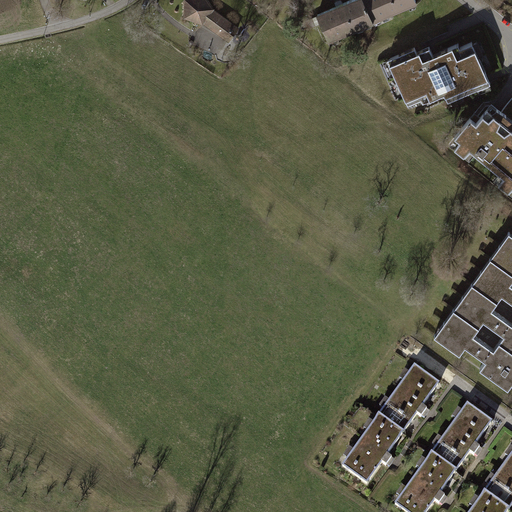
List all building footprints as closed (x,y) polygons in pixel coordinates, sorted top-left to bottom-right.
[(213,8),(208,0),(184,0),(185,17),(202,23),(205,19),(230,38),(238,28),(213,9),(213,8)] [(328,39),(371,20),(362,0),(348,0),(317,14),(328,39)] [(362,0),(371,20),(415,1),(414,0),(362,0)] [(413,48),(385,60),(405,105),(419,99),(421,103),(442,93),(446,102),(488,83),(470,42),(458,47),(456,43),(431,54),(427,47),(415,52),(413,48)] [(470,118),(454,138),(458,141),(454,148),(463,156),(469,150),(474,154),(476,151),(500,170),(497,173),(503,177),(497,184),(507,192),(511,187),(511,126),(511,128),(502,121),(506,115),(497,109),(492,113),(487,109),(476,122),(470,118)] [(511,233),(509,231),(490,258),(511,273),(511,233)] [(511,284),(510,283),(511,279),(511,273),(490,258),(471,283),(496,301),(501,294),(511,302),(511,284)] [(511,351),(511,321),(511,322),(491,308),(496,301),(471,283),(453,308),(478,327),(483,320),(503,334),(498,342),(511,351)] [(507,387),(511,380),(511,351),(498,342),(493,349),(473,334),(478,327),(453,308),(433,335),(459,353),(464,345),(484,360),(479,367),(507,387)] [(383,409),(378,416),(403,433),(417,414),(421,416),(427,409),(422,406),(438,383),(414,366),(409,374),(411,375),(406,382),(403,381),(388,402),(390,403),(385,411),(383,409)] [(436,447),(431,454),(456,472),(470,452),(474,455),(479,447),(475,444),(491,422),(467,405),(462,412),(464,413),(458,421),(456,420),(441,440),(444,441),(438,449),(436,447)] [(387,455),(403,433),(378,416),(373,423),(375,425),(369,432),(367,431),(353,450),(355,452),(350,460),(348,458),(342,466),(366,484),(382,462),(386,465),(391,458),(387,455)] [(440,493),(456,472),(431,454),(426,461),(428,463),(422,471),(420,469),(406,489),(408,490),(403,498),(400,496),(395,504),(405,511),(426,511),(435,500),(439,503),(444,496),(440,493)] [(489,485),(484,492),(509,510),(511,505),(511,457),(511,458),(510,457),(495,478),(497,479),(491,487),(489,485)] [(507,511),(509,510),(484,492),(479,500),(480,501),(475,508),(473,507),(469,511),(507,511)]
